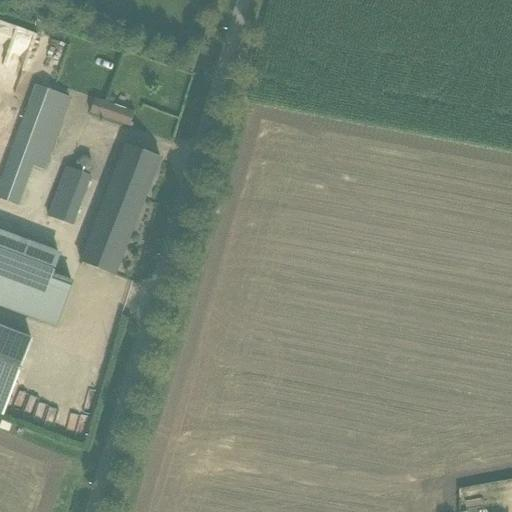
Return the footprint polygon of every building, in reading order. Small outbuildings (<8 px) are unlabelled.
[(71,99),(35,85),(0,181),(0,199),(20,207),(34,168),(45,172),(71,99)] [(94,98),(89,113),(129,126),(134,112),(94,98)] [(80,262),(96,268),(115,275),(160,159),(125,146),(80,262)] [(72,226),(91,177),(66,167),(47,216),(72,226)] [(0,307),(55,328),(72,282),(53,274),(61,254),(0,230),(0,307)] [(0,414),(2,416),(31,340),(0,327),(0,414)]
